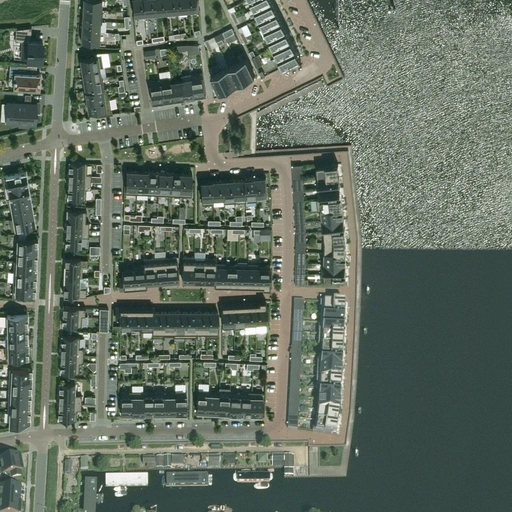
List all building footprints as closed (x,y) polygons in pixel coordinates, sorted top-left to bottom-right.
[(83,0),(83,9),(84,9),(101,10),(101,9),(101,0),(83,0)] [(145,14),(143,0),(131,0),(133,15),(145,14)] [(143,0),(145,14),(155,13),(154,0),(143,0)] [(154,0),(155,13),(166,12),(165,0),(154,0)] [(165,0),(166,12),(177,11),(175,0),(165,0)] [(175,0),(177,11),(188,10),(186,0),(175,0)] [(186,0),(188,10),(199,9),(198,0),(186,0)] [(260,17),(277,9),(273,0),(269,0),(255,7),(260,17)] [(102,9),(101,9),(101,10),(84,9),(83,9),(82,19),(83,19),(100,20),(100,21),(101,21),(102,9)] [(265,27),(282,18),(277,9),(260,17),(265,27)] [(270,37),(287,28),(282,18),(265,27),(270,37)] [(81,30),(99,31),(100,21),(100,20),(83,19),(82,19),(81,30)] [(30,40),(31,27),(15,28),(15,40),(22,41),(20,59),(41,60),(42,41),(30,40)] [(274,46),(292,38),(287,28),(270,37),(274,46)] [(99,43),(99,31),(81,30),(81,42),(99,43)] [(279,56),(296,48),(292,38),(274,46),(279,55),(279,56)] [(145,57),(155,55),(154,48),(144,50),(145,57)] [(301,58),(296,48),(279,56),(279,55),(274,58),(279,68),(301,58)] [(253,59),(258,57),(255,49),(249,51),(253,59)] [(365,95),(344,49),(335,54),(356,99),(365,95)] [(83,53),(84,57),(80,58),(81,69),(99,66),(99,67),(103,67),(101,55),(101,54),(95,55),(95,54),(95,53),(83,53)] [(262,64),(258,57),(253,59),(257,67),(262,64)] [(247,58),(238,62),(246,79),(255,75),(247,58)] [(229,66),(237,83),(246,79),(238,62),(229,66)] [(13,87),(39,88),(40,73),(27,73),(27,66),(10,65),(9,76),(14,77),(13,87)] [(81,69),(83,80),(102,77),(101,77),(99,67),(99,66),(81,69)] [(220,71),(228,88),(237,83),(229,66),(220,71)] [(191,73),(195,96),(206,94),(203,71),(191,73)] [(228,88),(220,71),(210,75),(211,86),(216,84),(219,92),(228,88)] [(181,75),(184,97),(195,96),(191,73),(181,75)] [(170,77),(174,99),(184,97),(181,75),(180,75),(181,80),(171,81),(171,76),(170,77)] [(84,90),(85,91),(104,88),(102,77),(83,80),(84,80),(86,90),(84,90)] [(159,78),(163,101),(174,99),(170,77),(159,78)] [(163,101),(159,78),(148,80),(152,103),(163,101)] [(85,91),(86,101),(109,98),(109,97),(107,97),(106,87),(104,88),(85,91)] [(35,104),(30,104),(31,94),(25,94),(24,103),(8,102),(7,121),(18,122),(18,124),(29,125),(29,122),(34,123),(35,104)] [(109,98),(86,101),(88,113),(98,111),(99,115),(98,115),(98,116),(112,114),(112,113),(111,113),(109,98)] [(69,163),(68,180),(91,181),(91,174),(86,173),(87,162),(78,162),(78,161),(76,161),(76,162),(69,162),(69,163)] [(317,166),(318,177),(339,175),(338,163),(317,166)] [(136,193),(137,171),(126,170),(125,193),(136,193)] [(28,182),(26,171),(1,176),(3,187),(28,182)] [(147,194),(148,171),(137,171),(136,193),(147,194)] [(158,194),(159,171),(148,171),(147,194),(158,194)] [(169,195),(170,172),(159,171),(158,194),(169,195)] [(180,195),(181,172),(170,172),(169,195),(180,195)] [(191,196),(192,173),(181,172),(180,195),(191,196)] [(318,177),(319,188),(340,185),(339,175),(318,177)] [(256,196),(267,195),(266,177),(255,178),(256,196)] [(256,196),(255,178),(244,179),(245,196),(244,197),(245,201),(256,201),(256,196)] [(234,197),(233,179),(222,180),(223,198),(223,203),(235,202),(235,197),(234,197)] [(234,197),(235,197),(244,197),(245,196),(244,179),(233,179),(234,197)] [(90,189),(91,181),(68,180),(67,199),(74,199),(74,200),(76,200),(76,199),(85,199),(86,188),(90,189)] [(213,199),(223,198),(222,180),(211,181),(213,199)] [(213,199),(211,181),(200,181),(201,204),(213,203),(213,199)] [(7,198),(29,194),(30,194),(28,182),(3,187),(5,198),(7,198)] [(320,198),(320,199),(342,196),(340,185),(319,188),(320,198)] [(9,208),(31,204),(29,194),(7,198),(9,208)] [(342,196),(320,199),(320,198),(316,198),(318,210),(321,210),(321,209),(343,207),(342,196)] [(9,218),(33,214),(31,204),(9,208),(11,208),(13,217),(9,218)] [(321,210),(322,220),(344,218),(343,207),(321,209),(321,210)] [(67,210),(66,228),(89,229),(89,222),(85,221),(86,211),(75,210),(75,209),(74,209),(74,210),(67,210)] [(35,226),(33,214),(9,218),(11,230),(18,229),(17,233),(26,233),(26,227),(35,226)] [(322,220),(324,231),(345,228),(344,218),(322,220)] [(88,237),(89,229),(66,228),(65,247),(72,247),(72,248),(74,248),(74,247),(81,247),(81,236),(88,237)] [(324,231),(325,241),(347,240),(345,228),(324,231)] [(37,250),(37,239),(26,238),(26,233),(17,233),(17,238),(17,249),(37,250)] [(325,252),(346,253),(347,240),(325,241),(325,252)] [(36,261),(37,250),(17,249),(16,260),(14,260),(36,261)] [(324,263),(346,263),(346,253),(325,252),(324,263)] [(156,281),(167,281),(165,263),(165,257),(166,257),(165,256),(154,257),(156,281)] [(167,281),(178,280),(176,256),(166,257),(165,257),(165,263),(167,281)] [(193,281),(194,261),(194,258),(194,256),(183,256),(182,280),(193,281)] [(146,282),(156,281),(154,257),(143,258),(143,263),(144,263),(144,265),(144,268),(145,282),(146,282)] [(216,257),(205,257),(204,257),(204,258),(205,258),(204,281),(214,281),(215,281),(215,267),(215,262),(216,262),(216,261),(216,257)] [(65,258),(64,276),(79,277),(82,277),(82,267),(87,267),(87,259),(65,258)] [(194,258),(194,261),(193,281),(204,281),(205,258),(204,258),(194,258)] [(36,272),(36,261),(14,260),(13,271),(36,272)] [(214,285),(226,285),(226,262),(216,262),(215,262),(215,267),(215,281),(214,281),(214,285)] [(226,262),(226,285),(237,285),(237,267),(237,262),(226,262)] [(324,263),(322,262),(322,274),(346,274),(346,263),(324,263)] [(133,265),(135,287),(146,286),(146,282),(145,282),(144,268),(144,265),(144,263),(143,263),(133,264),(132,264),(133,265)] [(259,263),(248,263),(247,263),(247,268),(248,268),(247,286),(258,286),(259,263)] [(263,288),(269,288),(270,263),(259,263),(258,286),(262,286),(263,288)] [(135,287),(133,265),(122,266),(123,278),(119,279),(119,288),(135,287)] [(237,267),(237,285),(247,286),(248,268),(247,268),(237,267)] [(36,283),(36,272),(13,271),(13,282),(36,283)] [(346,274),(322,274),(321,285),(345,286),(346,274)] [(63,295),(86,296),(86,288),(79,287),(79,277),(64,276),(63,295)] [(35,294),(36,283),(13,282),(12,293),(35,294)] [(255,325),(267,325),(265,301),(259,301),(259,303),(254,303),(255,325)] [(319,313),(338,314),(344,314),(345,303),(320,302),(319,313)] [(254,303),(244,304),(245,326),(246,326),(255,325),(254,303)] [(244,304),(233,305),(234,326),(245,326),(244,304)] [(232,327),(232,326),(234,326),(233,305),(221,305),(223,328),(232,327)] [(63,306),(62,325),(69,326),(69,327),(70,327),(70,326),(81,326),(81,315),(85,315),(85,307),(63,306)] [(131,326),(131,308),(118,308),(116,308),(116,317),(120,317),(120,328),(131,328),(131,326)] [(142,308),(131,308),(131,326),(141,326),(142,326),(142,308)] [(142,331),(152,331),(152,312),(153,312),(153,308),(142,308),(142,326),(141,326),(141,331),(142,331)] [(152,332),(152,336),(163,336),(164,336),(164,335),(163,335),(163,312),(153,312),(152,312),(152,331),(152,332)] [(174,312),(163,312),(163,335),(164,335),(166,335),(173,335),(174,335),(174,312)] [(185,312),(174,312),(174,335),(173,335),(173,336),(174,336),(185,336),(185,312)] [(185,336),(196,336),(196,332),(196,312),(185,312),(185,336)] [(206,312),(196,312),(196,332),(206,332),(206,312)] [(218,312),(206,312),(206,332),(206,336),(218,336),(218,312)] [(318,324),(337,325),(344,325),(344,314),(338,314),(319,313),(318,324)] [(7,314),(7,326),(27,325),(27,314),(7,314)] [(344,325),(337,325),(318,324),(318,335),(337,336),(343,336),(344,325)] [(28,336),(27,325),(7,326),(7,336),(5,336),(5,337),(28,336)] [(61,335),(60,354),(83,355),(83,347),(79,347),(79,336),(70,336),(70,335),(68,335),(68,336),(61,335)] [(321,346),(336,346),(343,347),(343,336),(337,336),(318,335),(317,345),(317,346),(321,346)] [(28,347),(28,336),(5,337),(5,347),(28,347)] [(343,347),(336,346),(321,346),(321,352),(320,356),(336,357),(342,357),(342,350),(343,347)] [(28,358),(28,347),(5,347),(5,359),(12,359),(12,363),(21,363),(21,358),(28,358)] [(83,362),(83,355),(60,354),(60,372),(67,373),(66,373),(68,374),(68,373),(79,373),(79,362),(83,362)] [(316,367),(335,368),(341,368),(342,357),(336,357),(320,356),(317,356),(316,366),(316,367)] [(31,380),(32,368),(20,368),(21,363),(12,363),(12,368),(9,367),(9,379),(31,380)] [(341,368),(335,368),(316,367),(316,378),(334,379),(341,379),(341,368)] [(315,389),(334,389),(340,390),(341,379),(334,379),(316,378),(315,389)] [(31,391),(31,380),(9,379),(8,390),(31,391)] [(59,382),(58,401),(81,402),(81,394),(74,394),(75,383),(68,383),(68,382),(66,382),(66,383),(59,382)] [(340,390),(334,389),(315,389),(315,392),(316,392),(316,399),(333,400),(340,401),(340,390)] [(30,401),(31,391),(8,390),(8,400),(30,401)] [(143,413),(142,390),(132,391),(132,414),(143,413)] [(153,412),(153,390),(153,391),(143,392),(143,390),(142,390),(143,413),(143,412),(153,412)] [(164,413),(164,390),(153,390),(153,412),(164,412),(164,413)] [(175,413),(175,391),(165,391),(165,390),(164,390),(164,413),(175,413)] [(207,412),(208,390),(197,390),(196,411),(207,412)] [(208,390),(207,412),(218,412),(219,390),(218,390),(218,391),(208,390)] [(219,390),(218,412),(218,411),(228,412),(228,413),(229,413),(230,390),(219,390)] [(230,390),(229,413),(239,413),(240,392),(230,391),(230,390)] [(132,414),(132,391),(120,391),(121,414),(132,414)] [(175,391),(175,413),(186,413),(186,391),(175,391)] [(240,392),(239,413),(250,414),(251,392),(240,392)] [(251,392),(250,414),(262,414),(263,393),(251,392)] [(315,410),(333,412),(339,412),(340,401),(333,400),(316,399),(315,410)] [(30,412),(30,401),(8,400),(7,411),(30,412)] [(81,409),(81,402),(58,401),(58,417),(58,419),(65,420),(66,421),(66,420),(67,420),(76,420),(76,409),(81,409)] [(339,412),(333,412),(315,410),(315,411),(314,421),(332,423),(338,424),(339,412)] [(29,423),(30,412),(7,411),(7,412),(10,412),(9,427),(29,423)] [(314,421),(312,432),(336,435),(338,424),(332,423),(314,421)] [(284,467),(284,456),(272,456),(272,467),(284,467)] [(234,457),(219,457),(201,457),(201,463),(207,463),(207,468),(222,468),(222,465),(235,465),(234,457)] [(0,461),(0,474),(2,475),(10,473),(11,478),(21,476),(20,471),(21,471),(19,458),(0,461)] [(80,458),(80,470),(88,470),(88,458),(80,458)] [(71,477),(79,478),(79,466),(71,465),(71,477)] [(95,483),(145,483),(145,473),(95,473),(95,483)] [(150,483),(200,483),(200,473),(150,473),(150,483)] [(90,506),(91,474),(81,474),(80,506),(90,506)] [(225,484),(275,484),(275,474),(225,474),(225,484)] [(20,489),(0,488),(0,491),(0,501),(19,502),(20,489)] [(0,511),(18,511),(19,502),(0,501),(0,511)]
